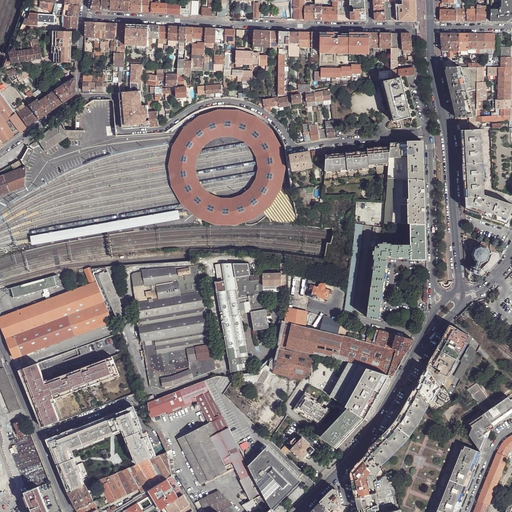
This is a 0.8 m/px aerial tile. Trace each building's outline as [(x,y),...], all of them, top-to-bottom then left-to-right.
[(96,10),(101,11),(101,0),(92,0),(91,10),(96,10)] [(101,0),(101,11),(106,11),(110,11),(110,0),(101,0)] [(110,0),(110,11),(115,11),(121,12),(121,0),(110,0)] [(121,0),(121,12),(125,12),(131,12),(131,0),(121,0)] [(131,0),(131,12),(136,12),(141,13),(141,0),(131,0)] [(141,0),(141,13),(146,13),(151,13),(152,3),(151,0),(141,0)] [(167,4),(158,3),(154,3),(154,0),(153,0),(151,0),(152,3),(151,13),(162,14),(166,14),(167,4)] [(191,0),(185,0),(185,8),(185,9),(180,8),(180,14),(185,15),(191,15),(192,1),(191,0)] [(208,0),(208,5),(202,4),(202,8),(211,8),(211,0),(208,0)] [(293,0),(294,20),(304,20),(305,5),(305,1),(304,0),(293,0)] [(321,7),(321,0),(314,0),(315,3),(315,7),(315,20),(324,20),(338,20),(338,8),(322,8),(322,7),(321,7)] [(344,21),(350,21),(350,12),(350,8),(347,8),(347,11),(343,11),(343,8),(342,8),(342,0),(337,0),(338,6),(338,8),(338,20),(344,21)] [(352,10),(365,9),(364,4),(363,0),(353,0),(350,0),(350,6),(352,6),(352,10)] [(384,2),(384,0),(373,0),(373,2),(374,9),(374,13),(385,12),(385,7),(382,7),(382,2),(384,2)] [(391,21),(396,21),(395,0),(384,0),(384,2),(385,7),(385,12),(385,21),(391,21)] [(395,0),(396,21),(412,22),(416,22),(415,17),(415,0),(395,0)] [(476,0),(477,7),(476,7),(476,21),(481,21),(486,21),(486,0),(476,0)] [(511,0),(501,0),(501,10),(491,10),(490,21),(497,21),(508,21),(511,17),(511,0)] [(450,5),(453,5),(453,10),(450,10),(449,9),(448,9),(448,21),(452,21),(456,21),(456,10),(456,4),(456,3),(450,3),(450,5)] [(56,13),(56,11),(67,13),(67,16),(77,17),(77,14),(78,9),(79,6),(64,5),(55,4),(53,11),(53,12),(52,15),(54,16),(58,16),(59,13),(56,13)] [(181,5),(167,4),(166,14),(180,14),(180,8),(181,5)] [(306,5),(305,5),(304,20),(310,20),(315,20),(315,7),(306,6),(306,5)] [(472,21),(476,21),(476,7),(475,7),(475,10),(467,10),(467,21),(472,21)] [(211,8),(202,8),(201,16),(205,16),(211,16),(211,8)] [(459,8),(459,10),(456,10),(456,21),(461,21),(467,21),(467,10),(461,10),(461,8),(459,8)] [(365,15),(365,9),(352,10),(352,12),(350,12),(350,21),(366,21),(365,15)] [(444,21),(448,21),(448,9),(447,9),(447,10),(440,10),(440,21),(444,21)] [(383,21),(385,21),(385,12),(374,13),(375,21),(383,21)] [(24,19),(21,25),(25,25),(44,26),(43,24),(54,25),(54,16),(52,15),(29,14),(27,20),(24,19)] [(62,24),(64,24),(64,29),(76,29),(77,23),(77,17),(67,16),(64,16),(64,19),(62,19),(62,24)] [(93,42),(94,42),(95,41),(95,38),(95,23),(91,23),(86,22),(85,23),(85,38),(89,38),(89,41),(93,41),(93,42)] [(95,38),(105,39),(105,24),(100,23),(95,23),(95,38)] [(105,39),(115,39),(115,37),(116,24),(109,24),(105,24),(105,39)] [(115,37),(117,37),(117,41),(120,41),(125,41),(126,38),(126,25),(121,24),(116,24),(115,37)] [(126,25),(126,38),(125,41),(125,45),(124,67),(124,70),(123,83),(119,83),(119,93),(123,128),(129,127),(129,128),(135,128),(137,128),(137,126),(146,125),(146,127),(150,127),(148,106),(143,107),(142,104),(141,104),(140,94),(141,93),(141,92),(145,92),(144,87),(144,85),(147,85),(147,75),(147,71),(148,50),(148,46),(149,26),(136,25),(126,25)] [(154,39),(158,39),(159,26),(152,26),(149,26),(148,46),(148,50),(153,50),(154,39)] [(158,39),(158,44),(164,44),(164,42),(166,42),(166,39),(168,39),(169,27),(163,26),(159,26),(158,39)] [(177,41),(179,41),(179,27),(174,27),(169,27),(168,39),(168,40),(177,41)] [(192,38),(205,39),(206,28),(198,28),(192,28),(192,38)] [(215,40),(215,29),(209,29),(206,28),(205,39),(205,42),(205,43),(215,43),(215,40)] [(221,29),(215,29),(215,40),(225,41),(225,29),(221,29)] [(228,44),(234,44),(235,41),(234,41),(235,30),(230,29),(225,29),(225,41),(228,41),(228,44)] [(253,46),(270,47),(270,31),(263,31),(254,30),(254,40),(253,46)] [(270,47),(279,47),(279,44),(279,32),(275,31),(270,31),(270,47)] [(71,32),(55,32),(54,39),(52,39),(51,47),(54,47),(54,54),(57,54),(56,62),(60,61),(66,59),(70,58),(70,45),(71,32)] [(279,44),(289,45),(289,32),(284,32),(279,32),(279,44)] [(289,48),(298,49),(299,48),(299,46),(299,32),(295,32),(289,32),(289,45),(289,47),(289,48)] [(306,32),(299,32),(299,46),(311,47),(311,32),(306,32)] [(316,32),(311,32),(311,47),(319,47),(320,34),(320,32),(316,32)] [(323,34),(320,34),(319,47),(319,51),(319,54),(327,54),(327,51),(334,51),(334,53),(341,53),(341,51),(357,51),(357,54),(370,54),(370,48),(370,43),(370,33),(365,33),(365,35),(362,35),(361,35),(361,34),(350,34),(342,34),(342,35),(339,35),(339,33),(338,33),(327,33),(326,34),(323,34)] [(376,33),(370,33),(370,43),(370,48),(373,48),(379,49),(380,33),(376,33)] [(385,34),(380,33),(379,49),(391,49),(391,34),(385,34)] [(405,34),(400,34),(401,51),(412,50),(410,34),(405,34)] [(440,34),(442,51),(450,51),(450,34),(445,34),(440,34)] [(454,34),(450,34),(450,51),(459,51),(459,34),(454,34)] [(462,34),(459,34),(459,51),(468,51),(468,49),(468,34),(462,34)] [(471,34),(468,34),(468,49),(476,49),(476,34),(471,34)] [(485,53),(485,49),(485,34),(480,34),(476,34),(476,49),(476,52),(476,53),(485,53)] [(487,34),(485,34),(485,49),(494,49),(494,34),(491,34),(487,34)] [(15,48),(12,48),(9,52),(10,57),(10,63),(18,62),(36,60),(36,59),(40,58),(38,41),(32,42),(32,45),(31,45),(31,46),(31,49),(15,51),(15,48)] [(192,43),(192,44),(191,62),(191,67),(191,71),(195,71),(195,67),(204,68),(204,57),(205,47),(205,44),(197,44),(192,43)] [(114,67),(124,67),(125,45),(117,44),(116,48),(118,48),(118,49),(118,54),(114,54),(114,56),(114,67)] [(227,52),(225,51),(225,55),(224,64),(224,67),(224,70),(231,70),(231,68),(233,68),(233,64),(231,64),(231,67),(229,67),(230,53),(227,53),(227,52)] [(247,68),(252,68),(252,65),(253,53),(253,52),(236,51),(235,64),(249,64),(249,65),(247,66),(247,68)] [(501,57),(501,65),(499,65),(499,64),(494,64),(493,67),(496,67),(498,67),(511,67),(511,62),(511,52),(501,52),(501,57)] [(224,64),(225,55),(214,55),(214,64),(224,64)] [(259,55),(259,65),(267,65),(267,55),(265,55),(259,55)] [(321,73),(315,73),(315,82),(326,82),(326,81),(359,81),(359,74),(361,74),(361,65),(360,65),(355,65),(351,65),(351,67),(350,67),(345,67),(341,67),(341,69),(336,69),(325,69),(321,69),(321,73)] [(476,68),(476,100),(482,100),(486,100),(486,92),(484,91),(483,67),(476,68)] [(493,67),(487,68),(487,76),(496,76),(496,67),(493,67)] [(498,67),(498,100),(510,100),(510,98),(511,87),(511,76),(511,67),(498,67)] [(414,75),(414,68),(390,71),(390,78),(414,75)] [(455,118),(457,118),(477,117),(477,110),(476,100),(476,68),(468,68),(459,68),(446,68),(446,71),(445,71),(447,78),(450,92),(455,114),(455,118)] [(14,69),(6,71),(8,77),(11,80),(12,79),(10,76),(15,75),(17,77),(20,82),(23,81),(23,80),(18,73),(14,69)] [(156,80),(167,81),(167,74),(167,69),(162,69),(162,74),(156,73),(156,76),(156,80)] [(224,70),(224,76),(223,84),(224,88),(227,88),(226,82),(226,76),(233,76),(233,70),(231,70),(224,70)] [(237,81),(242,81),(242,70),(233,70),(233,76),(237,76),(237,81)] [(248,77),(252,77),(252,71),(242,70),(242,81),(247,82),(247,79),(248,77)] [(29,71),(18,73),(23,80),(31,75),(31,74),(29,71)] [(390,71),(379,73),(379,80),(390,78),(390,71)] [(71,75),(72,78),(68,81),(66,79),(61,82),(71,96),(73,96),(74,93),(74,78),(75,72),(71,72),(71,75)] [(61,82),(55,73),(53,75),(54,77),(53,78),(55,81),(54,82),(58,88),(54,91),(62,103),(64,101),(69,98),(71,96),(61,82)] [(379,73),(369,74),(369,81),(379,80),(379,73)] [(166,87),(170,87),(177,87),(177,77),(177,74),(167,74),(167,81),(166,87)] [(147,85),(156,86),(156,80),(156,76),(149,75),(147,75),(147,85)] [(391,122),(411,117),(409,109),(403,85),(401,77),(381,82),(391,122)] [(92,83),(83,83),(83,91),(89,91),(89,90),(92,90),(92,83)] [(92,83),(92,90),(95,90),(97,90),(97,91),(103,91),(103,87),(107,87),(107,83),(92,83)] [(112,93),(119,93),(119,83),(116,83),(113,83),(109,83),(108,87),(112,87),(112,93)] [(206,86),(207,94),(218,93),(222,93),(221,85),(206,86)] [(305,92),(310,91),(310,89),(310,85),(298,85),(297,94),(302,93),(305,92)] [(198,95),(207,94),(206,86),(197,87),(198,95)] [(167,102),(171,102),(171,95),(170,91),(170,88),(163,88),(162,88),(147,87),(147,93),(155,93),(156,101),(160,100),(160,97),(163,96),(163,94),(165,94),(166,101),(167,100),(167,102)] [(186,87),(175,88),(176,98),(187,97),(186,87)] [(46,92),(48,95),(46,96),(54,108),(56,107),(60,104),(62,103),(54,91),(51,88),(46,92)] [(329,88),(327,88),(324,89),(324,91),(322,92),(323,101),(331,100),(329,91),(329,88)] [(38,90),(33,94),(36,99),(42,95),(38,90)] [(310,102),(315,102),(314,93),(314,90),(310,91),(305,92),(306,96),(306,99),(307,105),(307,106),(307,107),(310,106),(310,102)] [(38,101),(36,99),(33,94),(30,91),(26,94),(30,99),(31,99),(33,102),(30,104),(28,105),(38,119),(42,117),(47,114),(38,101)] [(0,140),(2,144),(15,135),(26,128),(16,114),(0,92),(0,140)] [(314,93),(315,102),(322,101),(323,101),(322,92),(317,92),(314,93)] [(301,94),(288,97),(288,100),(291,100),(292,104),(302,103),(301,94)] [(46,96),(38,101),(47,114),(49,112),(53,109),(54,108),(46,96)] [(279,107),(288,106),(287,97),(277,98),(263,99),(259,106),(264,109),(267,111),(271,114),(271,110),(270,107),(279,106),(279,107)] [(105,102),(107,128),(115,127),(114,99),(93,100),(93,102),(105,102)] [(495,100),(496,109),(510,108),(510,104),(510,100),(498,100),(495,100)] [(150,127),(159,126),(158,112),(159,112),(158,112),(152,112),(152,108),(151,108),(151,102),(148,102),(148,106),(150,127)] [(15,109),(18,112),(17,113),(27,127),(33,123),(38,119),(28,105),(22,110),(19,106),(15,109)] [(492,113),(492,116),(510,115),(510,111),(510,108),(496,109),(496,113),(492,113)] [(238,110),(217,110),(198,117),(182,129),(172,148),(169,167),(172,188),(181,205),(197,219),(216,226),(236,226),(255,220),(271,208),(282,190),(285,172),(282,151),(273,132),(257,118),(238,110)] [(510,120),(510,115),(492,116),(477,117),(457,118),(455,118),(455,121),(466,120),(467,123),(469,123),(470,130),(477,130),(476,122),(510,120)] [(331,138),(335,138),(334,128),(333,121),(325,122),(326,130),(327,138),(331,138)] [(59,142),(67,137),(64,131),(59,124),(37,139),(45,151),(59,142)] [(315,140),(319,140),(318,130),(318,125),(309,126),(310,132),(311,141),(315,140)] [(502,128),(491,129),(494,190),(511,196),(511,145),(511,128),(502,128)] [(464,193),(465,208),(482,214),(485,215),(506,222),(505,225),(509,227),(511,218),(511,214),(511,210),(511,204),(486,196),(482,129),(481,129),(477,130),(470,130),(461,130),(462,146),(464,193)] [(323,139),(327,138),(326,130),(321,130),(318,130),(319,140),(323,139)] [(83,132),(64,131),(67,137),(69,140),(81,141),(85,133),(83,132)] [(403,179),(424,180),(424,172),(423,141),(408,141),(407,142),(390,143),(390,147),(389,162),(388,178),(395,178),(403,179)] [(383,163),(389,162),(390,147),(387,148),(367,149),(368,152),(366,153),(358,153),(339,155),(329,156),(326,157),(325,171),(333,170),(333,171),(341,171),(341,169),(354,168),(354,169),(362,168),(362,167),(369,167),(369,164),(376,163),(376,164),(384,164),(383,163)] [(25,181),(26,168),(33,152),(34,150),(32,149),(32,150),(28,149),(28,148),(21,160),(21,161),(23,165),(26,166),(26,167),(25,167),(25,168),(0,177),(0,195),(25,186),(25,181)] [(309,152),(290,155),(293,171),(294,171),(312,168),(309,152)] [(392,225),(395,178),(388,178),(386,202),(385,220),(384,220),(384,225),(392,225)] [(425,203),(424,180),(403,179),(403,199),(408,200),(408,203),(425,203)] [(357,202),(355,224),(355,235),(354,240),(348,288),(347,293),(346,300),(346,302),(345,311),(352,313),(363,236),(363,232),(362,232),(363,225),(374,227),(382,228),(384,228),(384,225),(384,220),(385,220),(386,202),(379,202),(357,202)] [(408,203),(408,204),(401,204),(401,224),(411,224),(426,224),(425,214),(425,203),(408,203)] [(179,211),(31,237),(33,246),(181,220),(179,211)] [(411,224),(411,245),(391,245),(391,243),(380,244),(380,246),(378,247),(378,248),(375,247),(374,259),(375,259),(368,309),(367,317),(378,319),(379,319),(387,260),(386,260),(386,256),(387,255),(391,255),(391,257),(411,257),(411,259),(426,259),(426,224),(411,224)] [(382,228),(374,227),(373,234),(381,235),(382,228)] [(373,236),(371,247),(375,247),(378,248),(378,247),(380,246),(380,244),(381,237),(373,236)] [(500,258),(497,246),(482,241),(481,245),(488,247),(491,253),(488,260),(482,264),(481,263),(480,268),(481,269),(488,271),(500,258)] [(491,253),(488,247),(481,245),(474,248),(472,254),(475,261),(476,262),(474,266),(472,266),(470,271),(479,274),(481,269),(480,268),(481,263),(482,264),(488,260),(491,253)] [(362,307),(368,309),(375,259),(374,259),(375,247),(371,247),(370,247),(362,307)] [(246,299),(249,299),(249,301),(251,312),(254,331),(269,328),(266,309),(264,296),(263,292),(263,286),(279,286),(285,285),(285,275),(281,275),(281,273),(263,274),(262,274),(254,275),(251,276),(248,264),(222,264),(223,274),(217,275),(218,280),(224,278),(225,281),(218,282),(216,282),(231,372),(250,369),(241,313),(239,303),(246,302),(246,299)] [(142,341),(143,341),(155,339),(161,379),(159,380),(160,388),(163,389),(168,388),(215,369),(200,277),(205,276),(204,273),(205,273),(204,270),(203,270),(202,265),(142,270),(143,272),(134,273),(132,275),(134,287),(136,303),(136,304),(138,318),(137,319),(138,327),(140,327),(142,341)] [(81,272),(85,271),(90,284),(50,299),(47,300),(0,317),(0,322),(14,359),(113,322),(92,269),(91,267),(85,269),(84,268),(79,269),(79,272),(81,272)] [(122,304),(109,272),(107,268),(93,269),(107,306),(112,304),(116,312),(115,313),(119,322),(123,320),(122,317),(123,317),(122,313),(123,313),(121,309),(122,308),(121,305),(122,304)] [(53,277),(11,289),(13,299),(43,290),(46,289),(56,287),(53,277)] [(322,283),(320,284),(319,287),(311,285),(309,294),(312,295),(312,298),(317,300),(318,297),(327,300),(329,294),(333,295),(333,291),(327,289),(327,288),(326,288),(326,286),(325,284),(322,283)] [(241,313),(251,312),(249,301),(246,302),(239,303),(241,313)] [(296,324),(297,311),(286,310),(285,321),(296,324)] [(296,324),(326,332),(330,318),(308,312),(297,311),(296,324)] [(341,325),(342,321),(330,318),(326,332),(339,335),(340,331),(341,325)] [(341,325),(340,331),(339,335),(345,336),(346,331),(347,326),(348,322),(342,320),(342,321),(341,325)] [(285,321),(282,321),(278,346),(279,346),(314,354),(337,359),(338,358),(388,375),(393,377),(400,365),(407,352),(393,348),(392,348),(386,347),(386,346),(373,343),(366,342),(357,339),(345,336),(339,335),(326,332),(296,324),(285,321)] [(437,349),(455,359),(464,342),(462,341),(464,336),(457,332),(458,330),(450,325),(446,333),(437,349)] [(397,335),(380,330),(376,329),(374,337),(368,335),(366,342),(373,343),(386,346),(387,342),(388,340),(390,341),(394,342),(395,342),(397,335)] [(413,342),(414,340),(397,335),(395,342),(394,342),(393,348),(407,352),(411,345),(413,342)] [(480,346),(470,335),(464,342),(455,359),(446,376),(440,387),(440,388),(444,386),(452,397),(460,381),(460,380),(470,363),(471,362),(474,361),(475,358),(476,356),(476,352),(477,351),(480,346)] [(155,339),(143,341),(151,386),(160,388),(159,380),(161,379),(155,339)] [(312,382),(314,354),(279,346),(276,359),(273,373),(312,382)] [(446,376),(455,359),(437,349),(435,353),(429,364),(440,370),(439,372),(446,376)] [(52,401),(59,421),(79,414),(84,412),(85,411),(109,402),(118,399),(130,395),(140,391),(133,371),(125,352),(111,358),(118,376),(52,401)] [(0,356),(0,366),(1,369),(0,369),(0,387),(10,413),(21,409),(19,403),(16,398),(4,367),(3,363),(0,356)] [(118,376),(111,358),(48,381),(45,382),(45,381),(38,363),(23,369),(19,370),(21,374),(34,407),(42,427),(53,423),(59,421),(52,401),(118,376)] [(267,383),(273,373),(276,359),(274,358),(270,362),(269,367),(267,365),(260,372),(259,375),(240,377),(241,382),(261,396),(269,384),(267,383)] [(335,398),(335,399),(350,409),(349,410),(350,410),(351,411),(351,410),(364,419),(367,414),(376,397),(385,381),(388,375),(338,358),(337,359),(336,364),(341,364),(340,373),(341,373),(330,394),(335,398)] [(428,366),(427,368),(440,387),(446,376),(439,372),(440,370),(429,364),(428,366)] [(427,403),(428,405),(434,413),(445,405),(446,405),(450,401),(453,399),(452,397),(444,386),(440,388),(440,387),(427,368),(426,370),(424,373),(416,388),(427,403)] [(507,387),(511,380),(511,376),(506,371),(499,379),(507,387)] [(199,424),(201,427),(179,439),(190,461),(187,463),(190,469),(193,467),(202,484),(235,468),(241,480),(240,480),(246,492),(244,493),(246,497),(248,496),(251,501),(263,494),(248,465),(235,439),(205,380),(148,403),(149,408),(150,414),(151,415),(162,410),(163,413),(197,400),(207,420),(209,423),(205,425),(203,422),(199,424)] [(484,413),(493,407),(477,384),(468,390),(474,400),(481,409),(484,413)] [(310,385),(293,411),(326,432),(322,435),(320,437),(336,449),(339,446),(341,444),(348,437),(354,431),(360,424),(365,419),(364,419),(351,410),(351,411),(350,410),(349,410),(350,409),(335,399),(334,401),(310,385)] [(428,405),(427,403),(416,388),(415,389),(403,412),(396,421),(389,430),(387,432),(378,442),(371,449),(369,451),(381,467),(382,465),(382,463),(402,444),(410,435),(419,422),(422,416),(424,413),(428,405)] [(493,407),(484,413),(494,427),(504,420),(508,417),(511,413),(511,403),(508,397),(493,407)] [(57,465),(75,458),(75,457),(72,451),(77,449),(76,446),(90,441),(91,443),(100,440),(99,438),(103,436),(107,435),(114,432),(114,433),(123,429),(125,430),(131,443),(129,444),(132,451),(134,457),(137,456),(139,463),(156,457),(148,436),(146,437),(143,430),(138,418),(136,411),(135,411),(134,407),(117,413),(77,429),(77,428),(47,440),(57,465)] [(482,418),(479,420),(488,431),(490,429),(494,427),(484,413),(481,416),(482,418)] [(156,424),(152,418),(149,421),(146,423),(146,425),(151,426),(157,432),(158,434),(159,434),(167,452),(168,457),(173,455),(172,450),(162,431),(156,424)] [(25,419),(14,424),(19,437),(26,434),(28,439),(27,440),(32,452),(37,450),(25,419)] [(488,431),(479,420),(471,426),(472,428),(471,430),(483,447),(484,445),(482,443),(484,439),(482,436),(488,431)] [(129,452),(132,451),(129,444),(131,443),(125,430),(123,429),(114,433),(114,432),(107,435),(108,438),(109,437),(113,436),(122,432),(124,433),(128,444),(126,445),(129,452)] [(471,430),(469,435),(480,451),(481,453),(482,451),(483,447),(471,430)] [(498,486),(496,485),(497,483),(499,483),(502,475),(501,474),(507,458),(508,457),(511,453),(511,452),(511,435),(511,437),(508,438),(504,441),(501,445),(500,448),(497,453),(495,461),(485,485),(480,498),(479,500),(488,505),(492,496),(493,496),(498,486)] [(311,455),(311,454),(315,450),(302,437),(290,449),(302,460),(306,456),(308,458),(309,458),(310,458),(311,456),(311,455)] [(24,440),(9,446),(25,487),(40,481),(24,440)] [(243,450),(249,447),(246,441),(240,444),(243,450)] [(457,511),(460,507),(466,492),(472,476),(477,461),(480,454),(481,453),(479,452),(480,451),(465,446),(464,450),(462,449),(436,511),(457,511)] [(271,508),(272,509),(288,494),(301,481),(267,447),(259,455),(248,465),(263,494),(269,505),(271,508)] [(366,454),(363,458),(373,474),(376,471),(376,470),(381,467),(369,451),(366,454)] [(167,478),(172,475),(169,457),(168,457),(167,452),(158,456),(156,457),(149,460),(160,478),(162,481),(167,478)] [(75,458),(57,465),(68,492),(84,486),(83,484),(81,479),(83,478),(80,472),(82,471),(77,457),(75,458)] [(370,495),(369,490),(375,489),(373,483),(377,480),(373,474),(363,458),(357,465),(351,470),(351,474),(351,476),(353,487),(356,498),(370,495)] [(127,493),(127,494),(139,488),(160,478),(149,460),(141,463),(117,473),(127,493)] [(377,481),(377,480),(373,483),(375,489),(376,494),(378,504),(380,511),(391,511),(401,510),(400,508),(396,490),(393,479),(394,479),(392,471),(385,475),(386,475),(377,481)] [(117,497),(127,493),(117,473),(107,477),(109,482),(110,484),(115,493),(117,497)] [(100,486),(109,482),(107,477),(98,481),(100,486)] [(114,511),(113,511),(111,511),(158,511),(165,507),(172,502),(167,495),(174,490),(167,478),(162,481),(142,493),(117,509),(114,511)] [(139,488),(142,493),(162,481),(160,478),(139,488)] [(117,497),(115,493),(110,484),(101,488),(105,496),(108,502),(118,498),(117,497)] [(71,498),(73,503),(91,494),(86,485),(82,487),(68,492),(71,498)] [(39,487),(25,492),(32,511),(48,511),(42,495),(39,487)] [(174,490),(167,495),(172,502),(178,498),(174,490)] [(327,494),(320,502),(326,509),(328,508),(330,506),(334,511),(335,509),(340,505),(341,504),(338,491),(332,490),(327,494)] [(200,501),(205,511),(216,511),(232,505),(219,491),(200,501)] [(76,507),(77,510),(94,501),(91,494),(73,503),(76,507)] [(172,502),(165,507),(168,511),(179,511),(189,505),(183,494),(178,498),(172,502)] [(262,509),(269,505),(263,494),(251,501),(242,505),(248,511),(249,511),(259,507),(259,506),(260,505),(262,509)] [(378,504),(376,494),(370,495),(356,498),(357,504),(358,509),(361,509),(378,504)] [(78,511),(91,511),(98,509),(100,507),(97,500),(94,501),(77,510),(78,511)] [(485,511),(488,505),(479,500),(474,511),(485,511)] [(194,504),(199,511),(205,511),(200,501),(194,504)] [(312,509),(309,511),(328,511),(326,509),(320,502),(312,509)]
